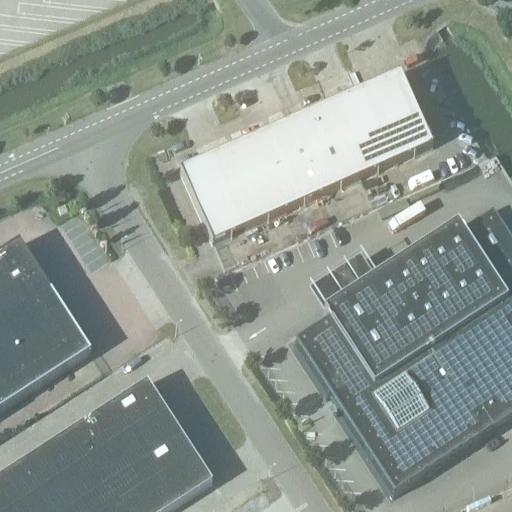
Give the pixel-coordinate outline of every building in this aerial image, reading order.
[(400,77),(363,94),(396,167),(433,151),(400,77)] [(363,94),(327,110),(359,183),(396,167),(363,94)] [(291,125),(307,162),(323,199),(359,183),(327,110),(291,125)] [(291,125),(273,134),(289,170),(307,162),(291,125)] [(273,134),(255,141),(287,215),(323,199),(307,162),(289,170),(273,134)] [(180,175),(212,248),(287,215),(255,141),(180,175)] [(329,325),(295,347),(395,500),(511,423),(511,250),(492,220),(462,239),(457,231),(324,318),(329,325)] [(96,228),(83,237),(101,261),(114,252),(96,228)] [(0,416),(90,358),(19,247),(0,259),(0,416)] [(233,308),(268,293),(257,265),(222,279),(233,308)] [(147,352),(165,343),(159,331),(141,341),(147,352)] [(147,387),(0,482),(0,511),(174,511),(212,488),(147,387)]
